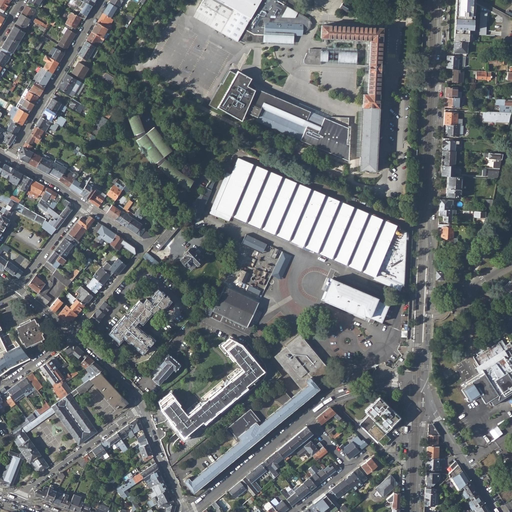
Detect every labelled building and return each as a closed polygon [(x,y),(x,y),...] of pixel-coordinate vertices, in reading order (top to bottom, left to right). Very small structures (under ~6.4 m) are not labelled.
[(0,0),(0,12),(2,14),(11,0),(10,0),(0,0)] [(208,25),(221,33),(234,10),(215,0),(203,0),(197,11),(211,19),(208,25)] [(260,0),(215,0),(234,10),(249,19),(260,0)] [(243,30),(238,38),(246,43),(260,44),(260,41),(260,36),(264,36),(264,33),(274,34),(274,37),(291,37),(292,35),(302,35),(302,32),(304,32),(307,30),(308,28),(309,24),(310,25),(310,23),(309,20),(305,17),(275,0),(269,0),(270,0),(269,0),(260,0),(249,19),(244,28),(243,30)] [(455,0),(454,40),(467,41),(468,41),(469,29),(473,29),(474,2),(470,0),(455,0)] [(103,13),(109,17),(114,8),(115,8),(116,6),(109,2),(103,13)] [(340,8),(346,12),(349,12),(351,9),(349,5),(343,2),(340,8)] [(39,25),(46,29),(48,26),(34,18),(37,13),(40,14),(41,12),(26,4),(21,14),(30,19),(39,25)] [(138,5),(131,16),(134,17),(141,7),(138,5)] [(244,28),(249,19),(234,10),(221,33),(236,42),(238,38),(243,30),(244,28)] [(211,19),(197,11),(193,17),(208,25),(211,19)] [(67,28),(71,30),(73,27),(75,28),(78,22),(81,17),(71,12),(68,17),(69,18),(64,26),(64,27),(67,28)] [(107,29),(109,30),(111,27),(109,26),(110,24),(113,25),(115,21),(109,17),(103,13),(97,23),(107,29)] [(29,21),(30,19),(21,14),(15,23),(24,29),(27,25),(28,26),(30,22),(29,21)] [(92,32),(102,38),(107,29),(97,23),(92,32)] [(18,43),(25,32),(14,26),(7,37),(18,43)] [(321,41),(371,43),(385,30),(380,30),(322,26),(321,41)] [(71,30),(67,28),(64,33),(57,44),(67,50),(76,34),(71,30)] [(385,30),(371,43),(368,95),(364,95),(363,108),(379,109),(385,30)] [(86,42),(95,47),(99,41),(101,43),(104,39),(102,38),(92,32),(86,42)] [(260,36),(260,41),(291,43),(291,37),(274,37),(274,34),(264,33),(264,36),(260,36)] [(34,48),(38,50),(44,41),(47,42),(49,39),(42,35),(39,40),(34,48)] [(11,53),(12,53),(18,43),(7,37),(0,48),(2,48),(11,53)] [(27,48),(32,51),(34,48),(39,40),(34,37),(27,48)] [(458,55),(466,56),(467,41),(454,40),(453,55),(458,55)] [(83,58),(87,60),(91,54),(92,54),(94,51),(97,52),(99,49),(95,47),(86,42),(78,55),(83,58)] [(48,56),(59,62),(64,53),(53,47),(48,56)] [(0,64),(3,66),(6,61),(7,61),(11,53),(2,48),(0,51),(0,64)] [(356,66),(357,49),(321,48),(321,49),(320,65),(356,66)] [(303,63),(306,64),(320,65),(321,49),(309,49),(309,50),(308,53),(306,53),(303,61),(303,63)] [(47,62),(43,68),(53,73),(59,62),(48,56),(46,55),(43,60),(47,62)] [(446,67),(458,68),(458,67),(458,63),(458,55),(453,55),(447,55),(446,67)] [(72,72),(83,78),(89,68),(88,67),(91,62),(87,60),(83,58),(80,63),(78,61),(72,72)] [(35,82),(44,87),(53,73),(43,68),(41,66),(38,71),(40,73),(35,82)] [(452,69),(452,81),(462,82),(463,70),(452,69)] [(485,79),(491,79),(490,77),(491,77),(491,74),(491,75),(491,72),(486,72),(486,70),(475,70),(475,78),(485,78),(485,79)] [(243,122),(246,113),(257,117),(256,121),(349,161),(350,144),(347,144),(347,139),(348,139),(349,118),(329,117),(328,120),(324,118),(323,121),(316,118),(309,115),(310,112),(252,87),(246,84),(249,79),(245,76),(243,79),(228,71),(221,84),(220,84),(208,106),(216,110),(218,108),(243,122)] [(16,82),(17,83),(19,79),(22,74),(19,72),(14,81),(16,82)] [(58,88),(73,95),(81,82),(67,73),(58,88)] [(30,90),(39,96),(44,87),(35,82),(31,79),(26,88),(30,90)] [(444,97),(459,97),(460,91),(457,91),(457,87),(445,87),(444,97)] [(23,98),(34,104),(39,96),(30,90),(26,88),(21,97),(23,98)] [(279,167),(286,154),(160,88),(153,101),(172,112),(178,114),(197,125),(235,145),(279,167)] [(3,99),(5,100),(6,99),(7,99),(11,91),(9,89),(8,91),(7,93),(5,96),(3,99)] [(60,98),(54,95),(52,98),(61,103),(61,104),(66,106),(68,103),(63,100),(63,101),(59,99),(60,98)] [(444,106),(459,107),(459,97),(444,97),(444,106)] [(20,109),(28,114),(34,104),(23,98),(20,104),(22,105),(20,109)] [(47,108),(55,113),(58,109),(63,112),(66,107),(66,106),(61,104),(61,103),(52,98),(47,108)] [(501,110),(511,110),(511,98),(505,98),(504,104),(504,107),(502,107),(501,110)] [(76,110),(80,112),(83,107),(83,108),(90,112),(91,110),(72,99),(70,103),(71,104),(70,107),(76,111),(76,110)] [(101,116),(108,120),(118,104),(114,102),(105,116),(102,115),(101,116)] [(11,119),(22,125),(28,114),(20,109),(19,108),(13,119),(12,118),(11,119)] [(47,117),(60,125),(62,126),(66,119),(55,113),(47,108),(44,112),(48,115),(47,117)] [(379,109),(363,108),(360,173),(374,174),(377,174),(379,109)] [(98,126),(102,128),(108,120),(101,116),(91,110),(90,112),(97,116),(97,117),(99,118),(95,124),(98,126)] [(139,114),(138,110),(127,113),(135,134),(136,134),(143,131),(137,114),(138,114),(139,114)] [(511,115),(511,111),(511,110),(501,110),(484,110),(484,114),(483,114),(483,120),(509,121),(511,115)] [(443,124),(457,124),(457,112),(444,111),(443,124)] [(143,131),(136,134),(138,138),(145,132),(138,114),(137,114),(143,131)] [(36,126),(45,131),(50,123),(59,128),(60,125),(47,117),(42,115),(36,126)] [(5,130),(15,136),(20,128),(10,122),(5,129),(5,130)] [(443,135),(459,136),(459,124),(457,124),(443,124),(443,135)] [(31,135),(40,140),(45,131),(36,126),(31,135)] [(94,133),(97,135),(102,128),(98,126),(94,133)] [(152,164),(156,162),(163,156),(172,150),(154,126),(145,132),(138,138),(136,140),(143,151),(144,152),(152,164)] [(5,130),(2,134),(5,136),(3,141),(10,145),(15,136),(5,130)] [(26,142),(30,145),(34,139),(39,142),(40,140),(31,135),(26,142)] [(442,150),(454,151),(455,143),(458,143),(458,141),(455,141),(442,140),(442,150)] [(20,158),(27,162),(33,152),(23,147),(19,154),(20,158)] [(441,165),(454,166),(455,151),(454,151),(442,150),(441,165)] [(27,162),(36,167),(41,157),(39,156),(40,154),(36,151),(34,153),(33,152),(27,162)] [(493,161),(492,168),(499,168),(499,166),(502,154),(484,153),(483,157),(488,157),(488,158),(494,158),(494,161),(493,161)] [(163,156),(156,162),(158,166),(164,160),(169,165),(176,170),(180,174),(186,178),(188,180),(189,178),(187,177),(176,168),(163,156)] [(36,167),(48,173),(55,161),(49,158),(48,160),(42,157),(41,157),(36,167)] [(372,279),(400,290),(402,285),(403,285),(406,232),(395,227),(396,225),(237,159),(230,175),(226,173),(209,213),(230,221),(232,217),(373,276),(372,279)] [(66,168),(60,165),(61,163),(55,160),(55,161),(48,173),(58,180),(65,170),(66,168)] [(186,178),(180,174),(176,170),(169,165),(164,160),(158,166),(175,181),(180,185),(187,189),(193,180),(190,177),(189,178),(188,180),(186,178)] [(0,171),(0,173),(9,178),(11,174),(14,169),(4,164),(0,171)] [(447,175),(454,176),(454,166),(441,165),(441,175),(447,175)] [(58,180),(69,187),(75,179),(78,174),(75,172),(72,172),(66,168),(65,170),(58,180)] [(490,178),(496,178),(497,176),(499,168),(492,168),(488,168),(488,172),(495,173),(493,176),(490,176),(490,178)] [(16,182),(17,183),(20,178),(22,174),(14,169),(11,174),(15,177),(14,180),(16,181),(16,182)] [(111,182),(114,184),(116,182),(118,179),(108,171),(106,173),(114,178),(111,182)] [(32,179),(22,174),(20,178),(17,183),(21,185),(19,188),(25,191),(27,188),(32,179)] [(446,197),(474,198),(475,177),(454,176),(447,175),(446,197)] [(47,187),(32,179),(27,188),(25,191),(24,193),(28,195),(29,194),(35,197),(37,197),(39,194),(42,195),(43,195),(47,187)] [(80,194),(87,183),(82,180),(80,183),(75,179),(69,187),(80,194)] [(80,194),(88,200),(94,191),(96,188),(98,185),(90,180),(88,182),(87,183),(80,194)] [(107,194),(115,200),(123,189),(124,187),(116,182),(114,184),(107,194)] [(43,195),(53,201),(56,194),(47,187),(43,195)] [(96,188),(94,191),(104,198),(107,195),(96,188)] [(187,217),(198,222),(210,191),(205,188),(204,190),(202,192),(201,195),(193,204),(187,217)] [(98,207),(104,198),(94,191),(88,200),(98,207)] [(0,235),(4,228),(15,209),(43,225),(41,227),(51,235),(56,229),(48,222),(47,221),(46,219),(22,205),(18,203),(9,198),(1,193),(0,192),(0,199),(7,204),(9,202),(6,208),(3,207),(1,210),(0,210),(0,235)] [(9,198),(18,203),(20,200),(11,194),(10,195),(9,198)] [(53,201),(50,205),(49,208),(53,210),(61,196),(56,194),(53,201)] [(49,208),(50,205),(45,201),(46,199),(42,196),(40,200),(49,208)] [(65,206),(58,215),(59,216),(64,219),(72,209),(70,202),(65,199),(62,202),(62,204),(65,206)] [(439,209),(451,209),(451,204),(454,204),(454,200),(439,199),(439,209)] [(46,209),(56,217),(57,214),(53,210),(49,208),(40,200),(39,201),(37,205),(45,211),(46,209)] [(126,226),(132,217),(133,215),(131,213),(131,214),(126,211),(132,202),(129,200),(121,211),(115,219),(126,226)] [(102,210),(106,213),(110,207),(107,205),(104,208),(103,208),(102,210)] [(106,213),(115,219),(121,211),(112,205),(110,207),(106,213)] [(132,217),(126,226),(128,228),(129,227),(132,229),(131,230),(143,238),(149,238),(151,235),(144,229),(143,227),(140,224),(137,221),(138,219),(139,219),(143,214),(142,213),(143,211),(143,209),(139,206),(133,215),(132,217)] [(444,215),(444,222),(451,222),(452,212),(458,213),(458,210),(451,209),(439,209),(439,215),(444,215)] [(482,226),(484,226),(484,225),(489,218),(490,211),(486,211),(484,211),(474,210),(474,216),(485,217),(485,220),(482,226)] [(64,219),(59,216),(56,220),(53,218),(51,221),(50,220),(48,222),(56,229),(64,219)] [(86,229),(88,230),(92,225),(91,224),(94,220),(89,216),(81,217),(78,222),(86,229)] [(152,246),(158,251),(181,224),(175,219),(152,246)] [(69,233),(77,240),(86,229),(78,222),(69,233)] [(91,233),(94,236),(96,233),(102,225),(99,223),(91,233)] [(99,235),(97,238),(100,240),(108,229),(102,225),(96,233),(99,235)] [(438,235),(441,237),(455,243),(455,238),(451,238),(451,227),(448,227),(438,226),(438,235)] [(104,239),(109,243),(116,235),(108,229),(100,240),(99,242),(101,243),(104,239)] [(214,232),(228,240),(230,238),(216,230),(214,232)] [(73,245),(75,247),(79,242),(77,240),(69,233),(65,238),(73,245)] [(242,243),(262,253),(267,244),(246,234),(242,243)] [(109,244),(118,250),(121,245),(122,244),(124,246),(123,247),(135,255),(135,254),(134,247),(116,235),(109,243),(109,244)] [(55,251),(63,258),(68,251),(73,245),(65,238),(55,251)] [(13,273),(18,277),(23,271),(12,263),(10,265),(7,263),(7,262),(0,255),(0,253),(6,246),(4,244),(3,245),(0,248),(0,268),(2,270),(4,270),(5,269),(12,274),(13,273)] [(270,257),(275,259),(279,249),(275,247),(270,257)] [(188,268),(191,271),(196,266),(197,266),(201,262),(200,260),(203,257),(200,254),(199,255),(196,252),(194,254),(189,249),(185,254),(186,255),(180,260),(187,268),(188,268)] [(47,261),(55,267),(59,262),(62,264),(66,260),(63,258),(55,251),(47,261)] [(142,257),(148,262),(152,258),(146,252),(142,257)] [(16,260),(25,268),(30,262),(20,254),(16,260)] [(112,273),(116,276),(126,265),(118,258),(110,266),(105,262),(100,267),(110,276),(112,273)] [(44,265),(54,273),(57,269),(55,267),(47,261),(44,265)] [(94,278),(102,285),(110,276),(100,267),(92,277),(93,278),(94,278)] [(35,296),(46,305),(51,298),(45,294),(52,284),(52,283),(53,284),(54,276),(58,279),(67,287),(72,281),(68,278),(57,269),(54,273),(45,284),(38,293),(35,296)] [(76,269),(68,278),(72,281),(75,278),(80,271),(78,270),(76,269)] [(435,279),(443,280),(444,274),(446,274),(446,270),(439,269),(436,269),(435,279)] [(238,280),(245,283),(249,273),(243,270),(238,280)] [(28,285),(38,293),(45,284),(35,276),(28,285)] [(86,286),(95,293),(102,285),(94,278),(93,278),(86,286)] [(375,320),(380,322),(387,305),(376,300),(376,298),(331,279),(322,300),(363,317),(364,316),(370,318),(368,323),(369,323),(371,324),(372,323),(373,323),(375,320)] [(246,290),(258,296),(261,291),(249,285),(246,290)] [(76,299),(83,305),(86,301),(88,301),(92,296),(80,286),(76,292),(80,295),(76,299)] [(249,323),(258,304),(224,287),(221,293),(213,310),(210,317),(249,336),(253,326),(249,323)] [(140,300),(126,315),(124,314),(108,333),(113,338),(112,339),(117,344),(123,337),(142,354),(147,347),(145,346),(147,344),(149,345),(154,339),(148,334),(147,335),(135,324),(138,321),(142,324),(153,312),(155,314),(160,308),(163,311),(171,301),(168,298),(169,297),(167,295),(164,297),(163,295),(165,293),(162,291),(161,292),(158,289),(149,300),(147,298),(143,302),(140,300)] [(205,312),(210,317),(213,310),(221,293),(215,290),(205,312)] [(50,308),(55,312),(62,302),(58,298),(50,308)] [(76,299),(72,304),(69,308),(77,314),(84,306),(83,305),(76,299)] [(92,320),(97,324),(101,318),(101,317),(104,314),(110,307),(106,303),(107,301),(105,300),(88,319),(90,321),(92,320)] [(59,315),(68,322),(71,318),(73,319),(77,314),(69,308),(66,305),(59,315)] [(23,343),(25,347),(44,339),(42,334),(43,334),(38,323),(36,323),(34,319),(16,327),(18,332),(19,336),(22,343),(23,343)] [(0,357),(0,374),(8,368),(29,358),(20,345),(6,352),(5,349),(10,347),(9,345),(18,341),(12,333),(7,335),(5,333),(0,336),(0,354),(1,356),(0,357)] [(184,481),(193,492),(318,388),(316,386),(331,373),(300,336),(274,357),(301,390),(261,423),(250,411),(228,429),(238,442),(191,480),(189,477),(184,481)] [(220,386),(207,397),(208,398),(200,405),(199,404),(186,414),(179,405),(179,404),(170,392),(158,401),(162,411),(167,418),(168,418),(171,420),(174,424),(175,427),(183,437),(202,421),(204,424),(211,419),(210,418),(215,413),(215,412),(218,410),(220,411),(232,401),(231,399),(235,396),(235,397),(241,393),(241,394),(248,388),(246,386),(264,371),(242,344),(230,338),(221,345),(229,355),(233,361),(234,360),(241,369),(229,379),(230,380),(221,387),(220,386)] [(475,362),(483,374),(472,380),(464,385),(465,386),(462,388),(468,397),(465,399),(467,402),(470,400),(468,397),(477,392),(476,391),(478,389),(481,394),(486,402),(489,400),(492,405),(511,392),(511,346),(510,343),(505,345),(501,339),(491,346),(489,342),(474,352),(477,356),(473,358),(475,362)] [(72,352),(78,357),(81,354),(83,351),(77,346),(70,345),(65,349),(69,355),(72,352)] [(165,378),(173,369),(175,371),(181,364),(168,353),(151,372),(155,376),(152,379),(158,385),(164,378),(165,378)] [(84,357),(79,363),(84,368),(94,361),(87,355),(84,357)] [(54,357),(50,359),(45,363),(52,372),(57,368),(54,364),(57,362),(54,357)] [(89,378),(93,376),(99,371),(103,369),(94,361),(84,368),(89,372),(82,378),(84,382),(89,378)] [(483,374),(475,362),(472,363),(478,372),(460,384),(462,388),(465,386),(464,385),(472,380),(483,374)] [(51,384),(58,380),(52,372),(45,363),(39,367),(51,384)] [(52,372),(58,380),(58,381),(60,383),(61,385),(64,383),(65,382),(78,372),(76,370),(69,375),(67,373),(63,377),(57,368),(52,372)] [(93,376),(89,378),(93,382),(118,410),(127,402),(99,371),(93,376)] [(27,376),(43,399),(48,396),(32,372),(27,376)] [(25,394),(27,397),(28,397),(25,391),(31,387),(25,377),(17,383),(25,394)] [(84,382),(81,384),(83,388),(78,392),(80,395),(93,382),(89,378),(84,382)] [(8,389),(16,401),(25,394),(17,383),(8,389)] [(51,394),(57,402),(68,394),(65,390),(61,385),(60,383),(54,387),(57,392),(56,393),(55,392),(51,394)] [(96,431),(72,396),(78,392),(83,388),(81,384),(76,388),(71,391),(70,392),(68,394),(57,402),(51,406),(55,411),(79,444),(96,431)] [(0,392),(1,395),(3,397),(5,395),(8,393),(6,390),(4,387),(0,389),(0,392)] [(14,402),(9,395),(6,397),(5,398),(10,404),(14,402)] [(361,424),(383,445),(387,450),(390,447),(393,444),(388,440),(391,436),(388,432),(393,427),(391,425),(397,419),(377,400),(366,411),(370,415),(361,424)] [(26,424),(21,427),(25,433),(55,411),(51,406),(49,407),(35,418),(28,422),(26,424)] [(329,434),(333,440),(349,426),(330,407),(328,408),(316,418),(321,425),(333,415),(342,422),(340,424),(343,427),(334,435),(331,432),(329,434)] [(28,422),(35,418),(32,413),(25,418),(28,422)] [(142,428),(139,419),(136,418),(129,423),(132,429),(134,433),(142,428)] [(15,429),(16,431),(21,427),(26,424),(24,422),(15,429)] [(117,432),(121,437),(127,433),(127,432),(132,429),(129,423),(117,432)] [(438,435),(440,435),(432,423),(428,424),(428,435),(438,435)] [(49,466),(25,433),(21,427),(16,431),(13,433),(15,434),(13,438),(18,445),(21,451),(19,453),(9,449),(6,456),(9,457),(2,475),(0,474),(0,480),(5,483),(11,485),(12,485),(23,458),(25,456),(29,462),(30,462),(38,474),(49,466)] [(294,450),(308,438),(310,440),(312,440),(314,439),(314,437),(312,435),(313,434),(307,427),(278,450),(277,451),(284,459),(286,462),(292,458),(291,457),(289,455),(294,450)] [(101,443),(106,450),(111,446),(110,444),(114,442),(118,446),(120,445),(125,452),(130,449),(128,447),(121,437),(117,432),(101,443)] [(427,446),(437,446),(438,435),(428,435),(427,446)] [(339,447),(349,459),(359,451),(357,448),(359,447),(361,449),(367,444),(363,440),(361,441),(357,436),(351,441),(351,442),(345,447),(342,445),(339,447)] [(139,463),(140,465),(153,456),(146,438),(139,443),(144,460),(139,463)] [(138,440),(128,447),(130,449),(139,443),(138,440)] [(312,456),(323,447),(319,442),(316,446),(317,447),(315,448),(314,446),(310,442),(296,453),(300,458),(304,455),(305,454),(308,459),(312,456)] [(101,443),(92,450),(96,455),(98,457),(103,454),(106,458),(110,455),(106,450),(101,443)] [(426,458),(437,458),(438,446),(437,446),(427,446),(426,458)] [(323,447),(312,456),(323,468),(328,475),(335,470),(330,463),(325,467),(318,458),(325,452),(325,451),(326,450),(323,447)] [(87,453),(91,458),(96,455),(92,450),(87,453)] [(263,463),(276,478),(279,475),(276,471),(279,467),(277,464),(284,459),(277,451),(263,463)] [(361,466),(367,473),(380,462),(374,455),(361,466)] [(426,469),(437,470),(438,458),(437,458),(426,458),(426,469)] [(155,463),(140,473),(143,478),(157,468),(155,463)] [(266,471),(274,480),(276,478),(263,463),(261,464),(266,471)] [(245,477),(258,493),(260,491),(262,489),(255,480),(266,471),(261,464),(245,477)] [(458,464),(452,469),(451,470),(453,473),(460,468),(458,464)] [(310,467),(322,480),(328,475),(323,468),(318,472),(317,470),(318,470),(313,465),(310,467)] [(309,478),(315,485),(322,480),(310,467),(308,469),(312,475),(309,478)] [(143,478),(138,482),(140,484),(145,481),(147,484),(160,474),(157,468),(143,478)] [(344,480),(351,488),(354,490),(358,487),(357,486),(367,478),(358,468),(347,477),(347,478),(344,480)] [(451,477),(459,490),(461,488),(462,486),(468,481),(460,468),(453,473),(451,470),(448,473),(449,474),(448,475),(450,478),(451,477)] [(425,493),(434,493),(434,490),(434,488),(430,488),(430,483),(434,483),(436,481),(436,477),(438,477),(439,473),(426,472),(425,493)] [(107,483),(111,484),(115,479),(110,473),(107,483)] [(121,488),(123,492),(138,482),(143,478),(140,473),(120,487),(121,488)] [(160,474),(147,484),(148,485),(150,484),(152,487),(152,486),(155,485),(156,483),(162,479),(160,474)] [(376,488),(383,496),(394,487),(394,480),(390,474),(376,488)] [(228,491),(234,499),(245,490),(252,498),(256,494),(258,493),(245,477),(228,491)] [(303,483),(309,490),(315,485),(309,478),(303,482),(303,483)] [(167,488),(162,479),(156,483),(155,485),(152,486),(152,487),(150,488),(153,491),(148,495),(151,499),(157,495),(160,493),(167,488)] [(335,500),(351,488),(344,480),(328,492),(335,500)] [(475,493),(468,481),(462,486),(465,491),(463,492),(463,495),(465,500),(469,497),(475,493)] [(295,492),(300,498),(309,490),(303,483),(298,487),(296,486),(292,489),(293,489),(295,492)] [(45,499),(52,501),(57,489),(58,488),(50,485),(49,488),(45,499)] [(35,495),(45,499),(49,488),(44,486),(43,486),(42,488),(39,487),(34,491),(35,495)] [(124,499),(127,497),(125,494),(123,492),(121,488),(117,492),(124,499)] [(172,498),(167,488),(160,493),(157,495),(151,499),(146,502),(150,507),(157,504),(158,506),(162,507),(162,506),(167,507),(165,511),(174,511),(176,506),(173,501),(170,502),(169,499),(172,498)] [(280,492),(291,505),(300,498),(295,492),(293,489),(292,489),(292,488),(285,494),(282,490),(280,492)] [(52,501),(59,504),(64,491),(57,489),(52,501)] [(59,504),(68,507),(71,500),(67,498),(68,493),(64,491),(59,504)] [(392,508),(399,508),(400,493),(393,492),(386,499),(388,502),(392,502),(392,508)] [(68,507),(79,511),(84,501),(80,499),(82,496),(74,493),(71,500),(68,507)] [(424,506),(434,506),(435,493),(434,493),(425,493),(424,506)] [(482,504),(475,493),(469,497),(471,501),(469,502),(468,505),(471,511),(476,508),(482,504)] [(325,494),(314,504),(320,511),(330,511),(332,511),(334,511),(338,509),(325,494)] [(79,511),(95,511),(98,504),(100,499),(97,498),(95,505),(96,505),(95,507),(88,505),(88,503),(84,501),(79,511)] [(272,506),(277,511),(282,511),(288,507),(282,501),(279,503),(275,498),(269,502),(272,506)] [(243,506),(245,509),(253,503),(253,502),(250,499),(243,506)] [(133,505),(136,509),(139,507),(133,500),(130,502),(133,505)] [(215,511),(220,511),(219,508),(219,507),(215,502),(212,504),(216,510),(215,511)] [(264,507),(266,511),(272,506),(269,502),(264,505),(264,507)]
